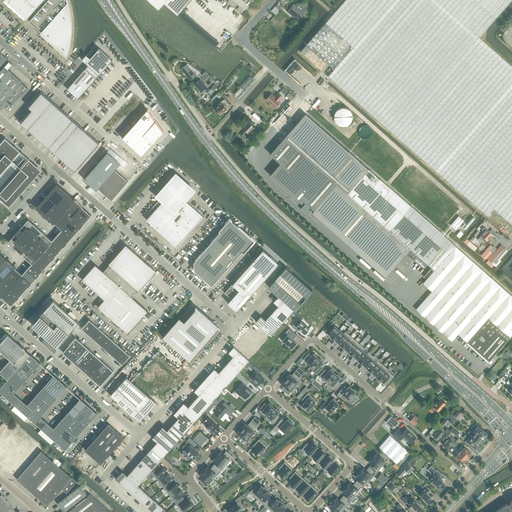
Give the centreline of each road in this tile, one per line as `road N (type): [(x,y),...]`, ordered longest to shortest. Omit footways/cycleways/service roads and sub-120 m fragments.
road 1 (unclassified): [(55,169),(235,327)]
road 2 (primary): [(341,277),(506,437)]
road 3 (primary): [(511,424),(341,277)]
road 4 (primary): [(341,277),(264,209),(202,138)]
road 5 (residential): [(311,511),(352,465),(268,389)]
road 6 (residential): [(209,134),(269,66),(245,38),(271,0)]
road 7 (primary): [(202,138),(108,0)]
road 8 (unclassified): [(18,331),(141,436)]
road 9 (unclassified): [(0,41),(109,140)]
road 10 (unclassified): [(235,327),(141,436)]
